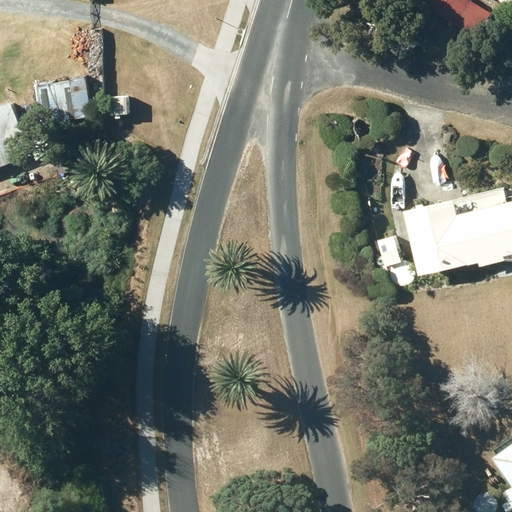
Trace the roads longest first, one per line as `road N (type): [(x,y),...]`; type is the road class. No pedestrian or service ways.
road 1 (residential): [(185,511),(178,470),(188,275),(219,178),(270,70)]
road 2 (residential): [(270,70),(272,118),(349,511)]
road 3 (residential): [(511,83),(283,19)]
